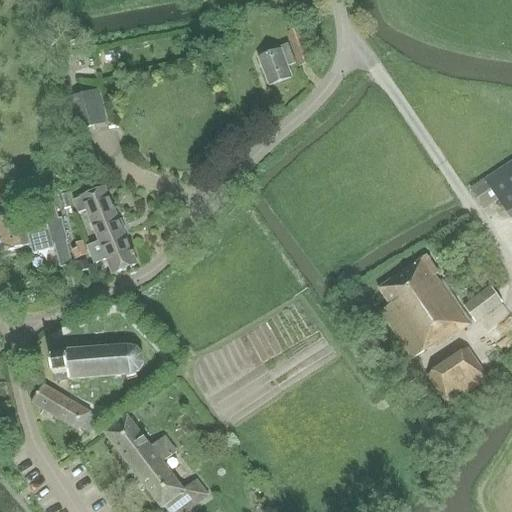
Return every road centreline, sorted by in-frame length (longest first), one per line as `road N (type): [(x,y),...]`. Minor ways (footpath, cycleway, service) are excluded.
road 1 (unclassified): [(24,333),(150,273),(259,149),(321,95),(346,51),(335,0)]
road 2 (unclassified): [(78,511),(32,438),(15,359),(24,333)]
